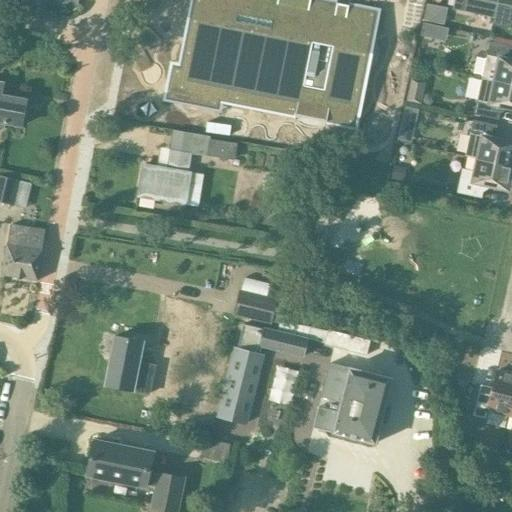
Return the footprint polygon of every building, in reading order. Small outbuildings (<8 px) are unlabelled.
[(190,18),(175,92),(296,116),(298,106),(326,112),(324,122),(354,128),(365,69),(356,67),(361,40),(371,42),(377,12),(317,0),(307,0),(306,8),(279,3),(279,0),(200,0),(199,4),(199,5),(199,7),(198,10),(196,20),(190,18)] [(481,11),(493,14),(496,1),(496,0),(458,0),(457,7),(481,11)] [(496,1),(493,14),(491,26),(506,29),(511,24),(511,0),(496,0),(496,1)] [(511,60),(511,56),(511,47),(489,43),(481,79),(511,85),(511,60)] [(411,79),(406,102),(420,104),(425,82),(411,79)] [(511,85),(481,79),(476,101),(473,115),(498,121),(501,107),(511,109),(511,85)] [(0,131),(1,132),(4,128),(6,123),(21,126),(26,101),(1,96),(3,84),(0,83),(0,131)] [(412,141),(419,109),(405,106),(397,138),(412,141)] [(511,142),(494,138),(497,126),(472,121),(469,133),(464,157),(476,160),(511,167),(511,142)] [(193,134),(190,152),(190,153),(207,155),(210,140),(210,137),(193,134)] [(210,140),(207,155),(234,160),(237,144),(210,140)] [(187,172),(190,152),(170,149),(167,168),(143,165),(138,196),(185,204),(190,173),(187,172)] [(511,167),(476,160),(474,172),(461,169),(456,193),(481,199),(484,185),(508,190),(510,182),(511,182),(511,167)] [(0,176),(0,201),(13,205),(19,181),(0,176)] [(254,191),(249,206),(268,213),(274,198),(254,191)] [(6,245),(1,275),(37,280),(42,251),(41,251),(44,231),(10,225),(7,245),(6,245)] [(239,290),(233,316),(272,325),(278,299),(239,290)] [(280,324),(278,332),(263,328),(263,330),(259,345),(262,346),(304,357),(310,329),(281,324),(280,324)] [(259,345),(263,330),(243,325),(238,347),(234,346),(219,404),(217,415),(246,423),(249,411),(263,355),(260,354),(262,346),(259,345)] [(111,352),(104,386),(147,394),(152,366),(139,363),(143,343),(114,337),(114,340),(109,339),(106,351),(111,352)] [(375,444),(392,379),(331,364),(320,408),(319,408),(314,428),(333,433),(333,434),(375,444)] [(508,416),(511,399),(511,375),(496,371),(492,388),(480,385),(473,416),(485,419),(487,411),(508,416)] [(199,409),(194,433),(208,436),(213,413),(199,409)] [(159,474),(158,475),(149,473),(153,452),(94,440),(87,476),(146,487),(146,486),(156,488),(152,509),(167,511),(177,511),(184,479),(159,474)] [(230,444),(206,440),(203,459),(228,462),(230,444)]
